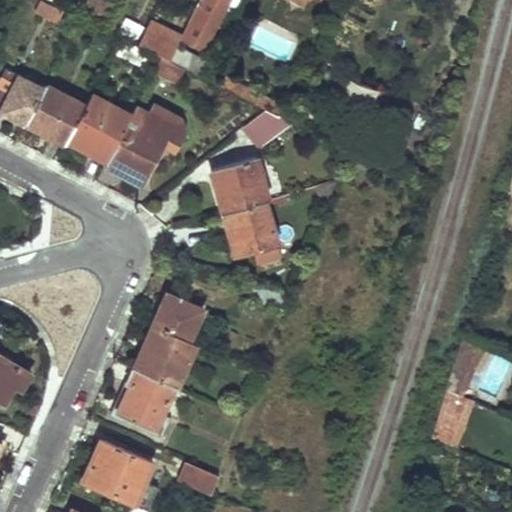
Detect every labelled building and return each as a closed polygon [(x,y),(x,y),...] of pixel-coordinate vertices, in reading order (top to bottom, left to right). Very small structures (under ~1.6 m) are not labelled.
[(56,2),(52,0),(39,0),(38,3),(52,11),(56,2)] [(228,0),(204,0),(195,19),(215,29),(228,0)] [(363,48),(352,49),(355,76),(366,74),(363,48)] [(174,51),(170,59),(178,63),(183,55),(174,51)] [(208,60),(200,55),(192,69),(201,74),(208,60)] [(174,79),(181,64),(178,63),(170,59),(164,56),(157,71),(174,79)] [(23,123),(42,87),(20,76),(21,74),(7,66),(0,78),(0,113),(1,111),(23,123)] [(223,85),(278,113),(284,101),(228,74),(223,85)] [(23,123),(64,144),(67,138),(84,104),(44,83),(42,87),(23,123)] [(90,150),(89,152),(106,161),(129,114),(89,94),(84,104),(67,138),(90,150)] [(106,161),(104,164),(143,184),(162,146),(173,152),(185,130),(179,114),(151,100),(147,107),(136,101),(129,114),(106,161)] [(292,123),(264,110),(242,128),(258,150),(292,123)] [(210,171),(223,215),(231,212),(267,202),(255,158),(210,171)] [(267,202),(231,212),(238,234),(230,237),(237,259),(279,246),(267,202)] [(283,288),(246,281),(243,298),(279,305),(283,288)] [(151,325),(190,342),(204,311),(165,294),(151,325)] [(151,325),(133,367),(173,385),(176,386),(194,344),(190,342),(151,325)] [(462,397),(487,341),(463,330),(445,390),(452,392),(462,397)] [(0,395),(9,381),(16,385),(25,370),(0,354),(0,395)] [(173,385),(133,367),(126,383),(129,384),(116,414),(153,431),(173,385)] [(452,392),(436,431),(456,438),(465,416),(473,419),(479,404),(462,397),(452,392)] [(148,462),(98,441),(81,482),(131,504),(148,462)] [(432,450),(423,473),(444,481),(453,458),(432,450)] [(211,473),(178,459),(171,475),(204,489),(211,473)]
